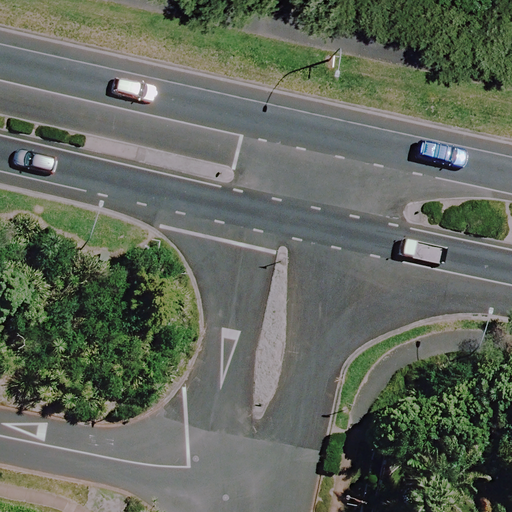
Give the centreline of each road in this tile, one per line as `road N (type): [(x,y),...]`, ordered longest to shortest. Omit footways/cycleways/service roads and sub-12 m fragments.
road 1 (primary): [(0,62),(297,134)]
road 2 (residential): [(357,232),(295,407),(238,490)]
road 3 (residential): [(238,490),(222,346),(249,210)]
road 4 (primary): [(249,210),(0,149)]
road 5 (residential): [(238,490),(0,436)]
road 6 (primary): [(346,142),(511,173)]
road 7 (primary): [(511,269),(357,232)]
